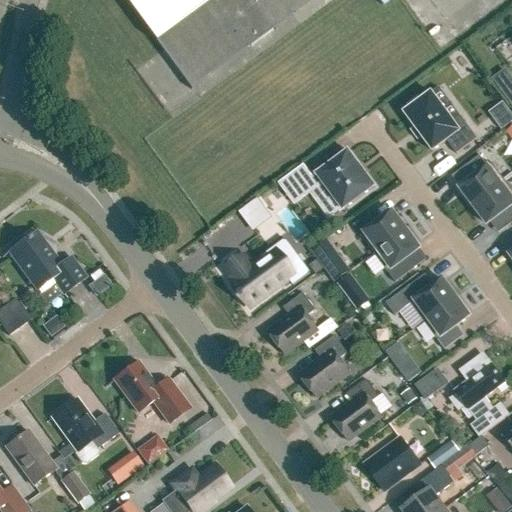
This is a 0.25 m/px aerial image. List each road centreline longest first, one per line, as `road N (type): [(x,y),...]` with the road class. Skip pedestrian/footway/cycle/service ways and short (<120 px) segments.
road 1 (unclassified): [(324,511),(158,285)]
road 2 (residential): [(511,318),(370,126)]
road 3 (residential): [(0,404),(158,285)]
road 4 (unclassified): [(118,234),(87,177),(58,149),(0,125)]
road 5 (unclassified): [(0,160),(45,170),(118,234)]
